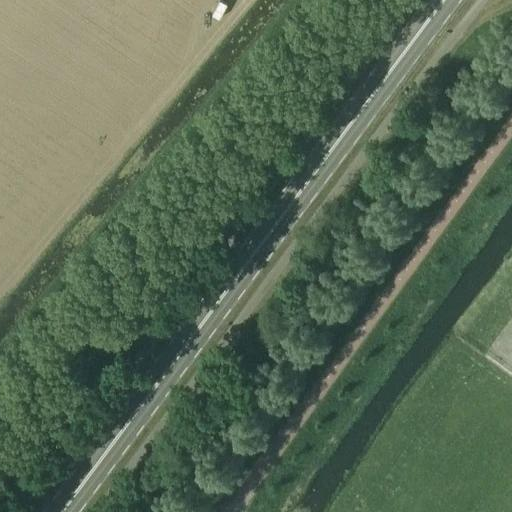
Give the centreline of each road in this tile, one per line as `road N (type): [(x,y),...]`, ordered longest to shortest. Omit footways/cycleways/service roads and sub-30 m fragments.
road 1 (secondary): [(60,511),(444,0)]
road 2 (unclassified): [(0,411),(346,0)]
